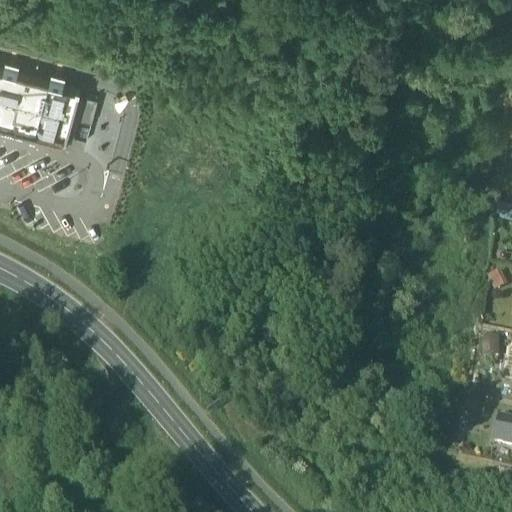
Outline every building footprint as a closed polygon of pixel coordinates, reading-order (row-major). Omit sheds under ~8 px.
[(0,63),(0,70),(3,71),(4,67),(17,71),(16,75),(48,84),(50,79),(63,83),(62,87),(75,91),(77,85),(64,81),(65,79),(51,75),(50,77),(18,68),(19,66),(5,62),(4,65),(0,63)] [(0,70),(0,125),(61,143),(65,144),(66,140),(78,96),(79,92),(75,91),(62,87),(63,83),(50,79),(48,84),(16,75),(17,71),(4,67),(3,71),(0,70)] [(85,98),(78,96),(66,140),(72,142),(85,98)] [(91,124),(97,101),(86,98),(80,121),(91,124)] [(61,143),(0,125),(0,132),(60,149),(61,143)] [(500,224),(511,224),(511,211),(501,211),(500,224)] [(511,424),(499,422),(495,445),(511,447),(511,424)]
